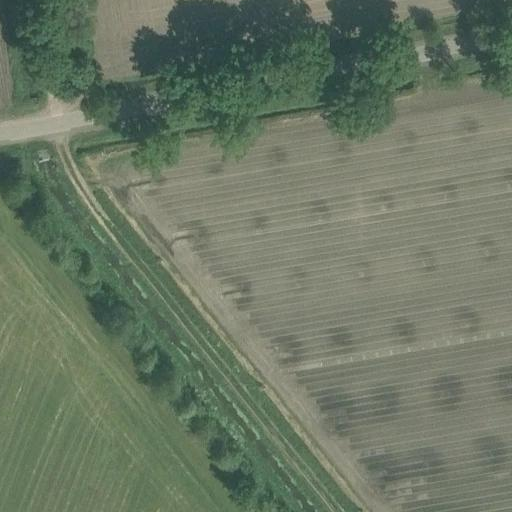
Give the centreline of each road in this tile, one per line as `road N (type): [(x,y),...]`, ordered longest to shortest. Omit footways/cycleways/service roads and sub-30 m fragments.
road 1 (track): [(38,0),(69,182),(332,511)]
road 2 (unclassified): [(0,136),(511,36)]
